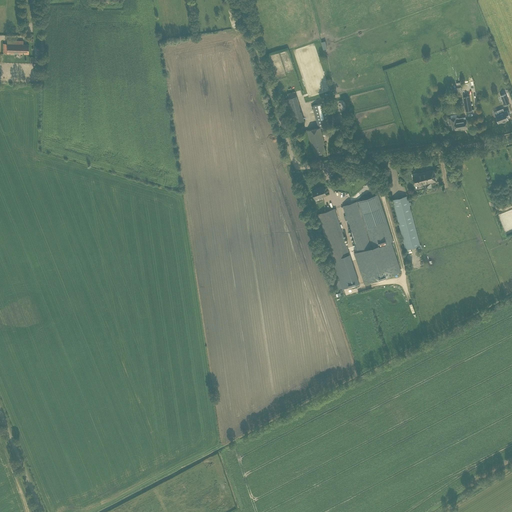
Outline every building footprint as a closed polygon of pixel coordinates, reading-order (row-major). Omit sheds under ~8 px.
[(3,53),(28,53),(28,44),(23,44),(23,41),(7,40),(7,43),(3,43),(3,53)] [(505,93),(501,95),(504,105),(509,103),(505,93)] [(285,99),(292,124),(304,120),(296,96),(285,99)] [(466,111),(472,110),(469,96),(463,97),(466,111)] [(312,105),(318,128),(320,127),(331,125),(325,102),(312,105)] [(359,114),(369,114),(369,103),(359,103),(359,114)] [(500,115),(497,116),(500,123),(503,122),(504,122),(507,120),(510,119),(509,118),(511,117),(509,110),(505,111),(504,108),(499,111),(500,115)] [(448,119),(449,125),(452,124),(453,129),(455,129),(455,130),(463,128),(463,129),(468,129),(466,119),(465,117),(459,118),(460,119),(458,119),(458,117),(448,119)] [(320,127),(318,128),(307,130),(312,147),(313,146),(315,154),(325,152),(323,144),(325,144),(320,127)] [(413,176),(414,181),(415,186),(436,181),(433,171),(421,174),(413,176)] [(320,187),(320,188),(312,190),(315,199),(326,195),(323,186),(320,187)] [(354,253),(364,283),(401,271),(391,241),(393,240),(378,194),(343,206),(355,244),(357,247),(358,252),(354,253)] [(393,199),(406,249),(420,245),(407,196),(393,199)] [(352,289),(360,286),(334,209),(318,214),(342,289),(351,286),(352,289)] [(220,511),(230,507),(212,473),(205,477),(202,477),(211,472),(206,463),(180,477),(181,480),(184,481),(186,483),(186,485),(191,486),(187,487),(187,491),(188,495),(188,494),(191,499),(195,499),(194,499),(199,499),(201,503),(201,504),(202,507),(204,507),(204,508),(206,511),(210,511),(220,511)]
